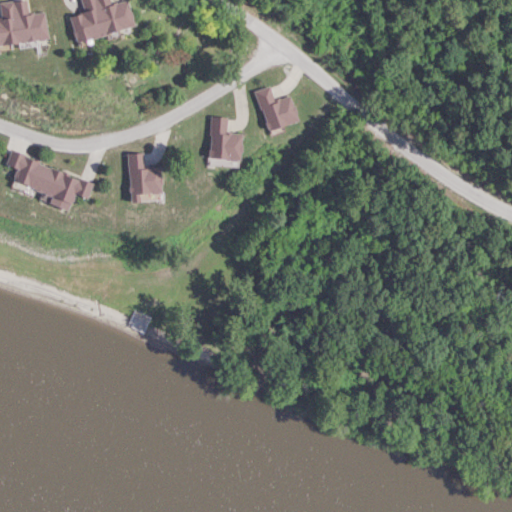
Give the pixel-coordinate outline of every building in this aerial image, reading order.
[(0,0),(0,41),(43,38),(41,11),(24,12),(23,0),(0,0)] [(129,27),(123,0),(107,4),(106,0),(78,0),(81,11),(66,15),(71,39),(129,27)] [(286,95),(271,100),(267,87),(252,91),(264,129),(294,120),(286,95)] [(224,117),(208,116),(205,157),(235,159),(238,133),(223,132),(224,117)] [(156,166),(141,166),(140,152),(124,153),(125,194),(157,193),(156,166)] [(89,183),(14,153),(3,180),(65,206),(70,195),(82,200),(89,183)]
